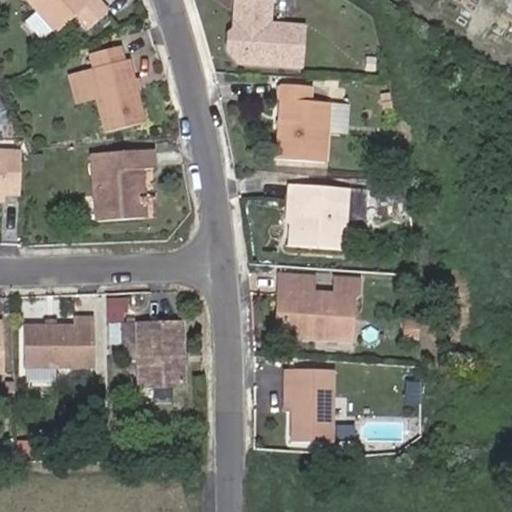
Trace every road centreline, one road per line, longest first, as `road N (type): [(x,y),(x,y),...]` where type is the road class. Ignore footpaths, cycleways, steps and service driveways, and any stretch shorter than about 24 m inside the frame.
road 1 (residential): [(219,261),(211,161),(172,0)]
road 2 (residential): [(219,261),(231,511)]
road 3 (residential): [(0,268),(219,261)]
